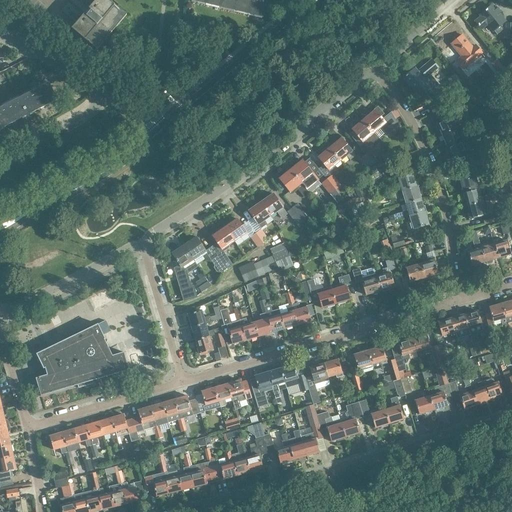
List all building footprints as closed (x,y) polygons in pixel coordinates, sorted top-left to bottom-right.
[(97,48),(124,16),(114,7),(115,5),(108,0),(96,0),(72,29),(85,40),(86,39),(97,48)] [(221,0),(220,7),(234,10),(236,0),(221,0)] [(236,0),(234,10),(248,14),(251,0),(236,0)] [(251,0),(248,14),(262,17),(266,0),(251,0)] [(492,33),(494,32),(497,35),(503,30),(500,27),(505,22),(498,15),(500,14),(497,10),(494,12),(490,7),(479,17),(480,18),(474,23),(480,31),(486,26),(492,33)] [(461,36),(450,44),(461,58),(456,61),(463,70),(482,55),(475,46),(472,49),(461,36)] [(511,80),(511,77),(497,59),(491,64),(500,74),(497,77),(505,87),(511,80)] [(434,101),(444,93),(439,87),(436,89),(426,78),(437,69),(431,61),(425,66),(425,67),(420,71),(421,72),(418,74),(414,69),(403,79),(409,86),(407,88),(416,99),(420,96),(426,91),(434,101)] [(0,129),(56,100),(47,84),(0,108),(0,129)] [(430,108),(433,114),(445,108),(442,102),(430,108)] [(461,127),(461,126),(457,116),(451,119),(450,117),(465,110),(462,103),(442,112),(446,119),(437,123),(440,130),(438,131),(440,136),(461,127)] [(391,132),(399,126),(391,113),(390,113),(392,116),(389,118),(387,116),(382,120),(380,118),(382,116),(381,114),(382,113),(379,110),(378,111),(377,109),(374,112),(373,110),(369,114),(370,115),(363,121),(374,134),(380,129),(381,130),(382,130),(385,134),(390,130),(391,132)] [(374,134),(363,121),(351,130),(362,144),(362,143),(367,149),(373,144),(369,138),(374,134)] [(446,148),(461,141),(457,134),(463,131),(461,127),(440,136),(440,137),(442,136),(446,143),(444,144),(446,148)] [(352,152),(351,152),(341,139),(329,149),(340,162),(347,157),(350,160),(355,156),(352,152)] [(461,141),(446,148),(446,149),(448,148),(450,154),(449,155),(451,160),(453,159),(453,160),(466,154),(461,141)] [(394,158),(406,154),(404,148),(392,151),(394,158)] [(340,162),(329,149),(318,158),(330,173),(335,169),(334,167),(340,162)] [(482,158),(478,149),(467,154),(472,163),(482,158)] [(364,156),(372,166),(378,161),(370,151),(364,156)] [(372,166),(364,156),(359,160),(368,170),(372,166)] [(291,171),(309,194),(310,193),(306,189),(317,181),(302,162),(291,171)] [(402,192),(419,187),(418,182),(416,182),(413,174),(411,168),(406,169),(403,162),(391,166),(391,167),(381,170),(368,178),(372,184),(371,185),(372,187),(377,185),(376,181),(383,177),(396,173),(399,179),(402,192)] [(462,194),(479,190),(475,178),(484,175),(484,173),(485,172),(484,167),(464,172),(466,180),(461,181),(463,189),(461,190),(462,194)] [(309,194),(291,171),(280,180),(290,193),(296,188),(304,198),(309,194)] [(333,189),(334,190),(341,185),(333,175),(326,180),(333,189)] [(333,189),(326,180),(321,184),(329,194),(330,194),(338,203),(342,200),(334,190),(333,189)] [(504,192),(511,191),(510,182),(502,184),(504,192)] [(360,187),(354,189),(358,200),(364,197),(360,187)] [(406,204),(421,200),(419,192),(421,191),(419,187),(402,192),(406,204)] [(465,207),(486,202),(494,199),(493,194),(480,197),(479,190),(462,194),(462,195),(464,195),(466,202),(464,202),(465,207)] [(261,203),(270,217),(277,213),(281,219),(287,215),(273,195),(261,203)] [(410,217),(427,212),(425,207),(423,208),(421,200),(406,204),(410,217)] [(486,202),(465,207),(466,208),(467,207),(469,214),(467,215),(468,220),(471,219),(471,220),(486,216),(487,214),(486,209),(487,208),(486,202)] [(264,222),(270,217),(261,203),(248,212),(260,229),(266,225),(264,222)] [(292,208),(303,223),(309,219),(298,204),(292,208)] [(303,223),(292,208),(287,212),(298,227),(303,223)] [(427,212),(410,217),(404,219),(407,230),(406,230),(407,231),(405,232),(407,238),(425,233),(423,227),(429,225),(426,217),(428,217),(427,212)] [(389,223),(404,219),(402,213),(388,217),(389,223)] [(493,223),(499,221),(497,214),(490,216),(493,223)] [(347,224),(341,216),(337,219),(344,227),(347,224)] [(225,228),(234,242),(241,238),(242,239),(248,235),(237,220),(225,228)] [(344,234),(334,221),(331,223),(340,237),(344,234)] [(391,224),(393,232),(406,229),(404,221),(391,224)] [(507,224),(501,226),(503,235),(510,233),(507,224)] [(363,228),(365,234),(372,231),(370,225),(363,228)] [(223,251),(234,242),(225,228),(212,237),(217,243),(211,247),(226,270),(232,266),(225,256),(224,255),(225,255),(223,251)] [(256,234),(263,244),(268,241),(261,230),(256,234)] [(485,263),(481,249),(475,232),(470,233),(475,251),(467,253),(471,267),(485,263)] [(263,244),(256,234),(250,238),(257,249),(263,244)] [(396,234),(390,236),(393,248),(405,245),(403,237),(397,239),(396,234)] [(184,247),(193,260),(201,255),(204,259),(210,260),(214,266),(214,268),(216,272),(220,273),(221,274),(226,270),(211,247),(205,251),(197,238),(184,247)] [(358,248),(355,240),(348,243),(351,251),(358,248)] [(494,245),(498,259),(511,255),(507,241),(494,245)] [(424,245),(426,253),(432,252),(430,243),(424,245)] [(492,261),(498,259),(494,245),(481,249),(485,263),(486,262),(486,263),(488,264),(491,263),(492,261)] [(279,254),(284,266),(291,263),(286,251),(283,246),(277,249),(280,254),(279,254)] [(185,301),(196,297),(193,287),(190,287),(184,267),(189,264),(190,265),(195,268),(197,266),(193,260),(184,247),(172,255),(180,267),(176,269),(178,276),(177,277),(178,281),(179,280),(185,301)] [(405,247),(400,248),(403,260),(409,259),(405,247)] [(335,256),(332,248),(322,251),(326,260),(335,256)] [(284,266),(279,254),(273,257),(278,268),(284,266)] [(278,268),(273,257),(266,260),(271,271),(278,268)] [(428,263),(420,265),(424,279),(426,278),(427,280),(433,278),(432,276),(439,275),(434,258),(427,260),(428,263)] [(375,274),(380,292),(382,291),(383,293),(389,291),(388,289),(394,287),(390,271),(396,269),(393,259),(385,261),(387,268),(382,269),(383,272),(375,274)] [(259,263),(264,274),(271,271),(266,260),(259,263)] [(253,266),(255,270),(258,277),(264,274),(259,263),(253,266)] [(255,270),(253,266),(252,264),(239,270),(241,276),(255,270)] [(422,280),(424,279),(420,265),(412,268),(411,265),(405,267),(410,283),(416,281),(416,283),(422,281),(422,280)] [(380,292),(375,274),(367,277),(366,274),(362,275),(360,269),(352,271),(355,281),(361,280),(366,296),(372,294),(372,296),(378,294),(378,292),(380,292)] [(255,270),(241,276),(244,283),(258,277),(255,270)] [(339,285),(331,287),(336,305),(338,304),(339,306),(345,304),(344,302),(350,301),(346,287),(346,286),(352,284),(349,275),(338,278),(340,284),(339,285)] [(215,284),(210,277),(206,280),(208,282),(211,286),(215,285),(215,284)] [(334,306),(336,305),(331,287),(323,290),(322,287),(320,285),(318,285),(315,286),(315,284),(313,280),(307,282),(311,294),(311,295),(313,294),(317,293),(317,296),(319,302),(321,309),(328,307),(328,309),(334,307),(334,306)] [(305,296),(311,294),(307,282),(305,282),(301,283),(305,296)] [(199,289),(202,294),(211,287),(208,283),(199,289)] [(203,299),(213,293),(211,289),(200,295),(203,299)] [(511,316),(511,301),(502,304),(506,318),(511,316)] [(353,303),(323,311),(324,317),(354,309),(353,303)] [(506,318),(502,304),(489,308),(490,313),(485,315),(488,326),(493,324),(493,322),(506,318)] [(235,316),(241,314),(239,308),(236,309),(235,305),(232,305),(234,310),(233,310),(235,316)] [(285,330),(280,315),(279,309),(272,311),(270,306),(266,307),(261,308),(263,314),(266,313),(272,333),(285,330)] [(297,326),(293,312),(292,306),(289,307),(288,306),(286,307),(288,313),(280,315),(285,330),(297,326)] [(293,312),(297,326),(311,322),(307,308),(293,312)] [(221,314),(222,320),(224,326),(221,327),(227,346),(232,345),(245,341),(239,321),(237,322),(230,324),(230,319),(227,309),(220,311),(221,314)] [(191,329),(206,324),(208,324),(222,320),(221,314),(216,315),(216,316),(210,318),(209,316),(203,318),(201,311),(187,316),(188,317),(185,318),(187,324),(189,324),(191,329)] [(464,316),(468,330),(473,345),(479,343),(476,333),(482,332),(483,330),(477,312),(464,316)] [(254,323),(258,337),(272,333),(266,313),(263,314),(260,315),(261,321),(254,323)] [(258,337),(254,323),(248,325),(246,318),(242,319),(241,314),(235,316),(237,322),(239,321),(245,341),(258,337)] [(468,330),(464,316),(451,320),(455,333),(468,330)] [(456,337),(455,333),(451,320),(438,324),(442,337),(448,335),(449,338),(451,339),(456,337)] [(105,321),(98,325),(103,335),(110,332),(105,321)] [(195,342),(209,338),(214,336),(221,334),(220,328),(208,332),(206,324),(191,329),(191,330),(189,331),(191,337),(193,336),(195,342)] [(36,355),(43,369),(43,370),(45,369),(47,376),(40,378),(36,379),(41,397),(45,395),(77,385),(78,389),(93,385),(92,381),(106,377),(107,380),(122,376),(121,373),(124,372),(129,371),(124,353),(119,354),(119,355),(112,357),(104,340),(105,340),(103,335),(98,325),(91,328),(90,325),(69,336),(70,338),(36,355)] [(221,334),(214,336),(218,349),(225,347),(221,334)] [(421,337),(420,335),(415,336),(415,338),(412,339),(416,352),(424,350),(425,353),(430,352),(435,369),(444,367),(441,356),(438,346),(430,348),(427,335),(421,337)] [(209,338),(195,342),(195,343),(193,344),(195,350),(197,349),(199,355),(213,351),(209,338)] [(409,357),(408,355),(416,352),(412,339),(410,340),(409,338),(403,340),(404,341),(398,343),(399,349),(392,351),(395,361),(398,372),(400,379),(405,378),(403,371),(406,370),(404,364),(407,363),(409,358),(409,357)] [(446,351),(442,338),(436,340),(438,346),(441,356),(446,354),(445,352),(446,351)] [(368,352),(372,365),(374,370),(382,368),(382,366),(387,364),(382,347),(376,349),(375,348),(370,349),(371,351),(368,352)] [(363,368),(372,365),(368,352),(366,352),(365,351),(359,353),(360,354),(353,356),(358,373),(364,371),(363,368)] [(486,364),(495,362),(492,354),(484,357),(486,364)] [(326,364),(324,365),(328,378),(336,376),(337,379),(343,377),(338,360),(332,362),(332,361),(326,363),(326,364)] [(392,382),(393,382),(400,380),(395,362),(389,363),(390,367),(388,368),(392,382)] [(320,381),(328,378),(324,365),(321,365),(321,364),(315,365),(316,367),(310,369),(314,385),(321,384),(320,381)] [(281,369),(285,383),(286,388),(300,385),(294,366),(281,369)] [(285,383),(281,369),(268,373),(272,387),(277,404),(281,402),(280,398),(281,397),(277,386),(285,383)] [(350,373),(352,379),(356,393),(355,393),(355,394),(362,392),(356,371),(350,373)] [(429,398),(433,412),(436,411),(436,412),(443,410),(442,409),(448,407),(445,398),(452,396),(448,384),(445,371),(435,374),(439,386),(435,387),(437,395),(429,398)] [(511,378),(511,379),(508,371),(502,373),(508,388),(511,387),(511,378)] [(272,387),(268,373),(254,377),(258,391),(272,387)] [(407,378),(400,380),(405,396),(404,394),(411,391),(407,378)] [(477,406),(472,392),(467,379),(463,381),(465,387),(464,387),(467,394),(459,397),(464,411),(477,406)] [(399,398),(405,396),(400,380),(393,382),(397,395),(398,395),(399,398)] [(227,385),(231,399),(235,410),(241,409),(239,402),(251,398),(246,381),(241,383),(240,381),(227,385)] [(459,395),(455,382),(448,384),(452,396),(453,397),(459,395)] [(485,388),(490,402),(503,397),(498,383),(485,388)] [(231,399),(227,385),(215,389),(220,408),(226,406),(224,401),(231,399)] [(320,403),(315,387),(308,389),(313,405),(320,403)] [(472,392),(477,406),(490,402),(485,388),(472,392)] [(205,412),(220,408),(215,389),(201,393),(202,395),(196,397),(202,418),(206,416),(205,412)] [(175,401),(181,420),(184,419),(183,419),(186,418),(184,413),(191,411),(192,413),(199,412),(195,400),(189,401),(187,397),(175,401)] [(393,409),(385,411),(389,425),(392,424),(392,426),(398,424),(398,423),(404,421),(396,397),(390,399),(393,409)] [(433,412),(429,398),(421,400),(420,397),(414,399),(419,416),(425,414),(425,415),(431,413),(431,412),(433,412)] [(358,402),(363,418),(369,416),(364,400),(358,402)] [(162,404),(166,418),(168,423),(177,420),(179,427),(185,425),(184,419),(181,420),(175,401),(162,404)] [(339,420),(345,439),(348,438),(348,439),(354,437),(354,436),(360,434),(355,420),(363,418),(358,402),(346,406),(347,412),(346,412),(348,418),(340,421),(340,420),(339,420)] [(150,408),(154,422),(166,418),(162,404),(150,408)] [(320,431),(316,415),(314,409),(313,405),(304,408),(310,427),(311,427),(312,428),(316,441),(322,439),(323,439),(321,430),(320,431)] [(155,426),(154,422),(150,408),(138,411),(139,417),(132,419),(137,433),(144,431),(146,435),(151,433),(150,429),(153,428),(155,434),(161,432),(159,425),(155,426)] [(387,426),(389,425),(385,411),(377,414),(376,411),(370,413),(375,430),(381,428),(381,429),(387,427),(387,426)] [(345,439),(339,420),(333,422),(331,417),(329,418),(327,412),(316,415),(320,431),(321,430),(325,429),(327,435),(328,434),(331,443),(337,441),(337,443),(343,441),(343,439),(345,439)] [(137,433),(132,419),(125,421),(124,415),(111,419),(115,433),(117,438),(120,437),(129,435),(131,442),(139,440),(137,433)] [(240,427),(237,418),(224,422),(227,431),(240,427)] [(122,444),(120,437),(117,438),(115,433),(111,419),(99,422),(103,436),(110,434),(111,440),(114,439),(116,445),(122,444)] [(0,434),(7,433),(7,432),(6,427),(8,427),(9,425),(8,421),(6,421),(5,421),(4,420),(0,421),(0,434)] [(87,426),(91,440),(93,445),(95,445),(98,444),(97,438),(103,436),(99,422),(87,426)] [(253,457),(246,459),(250,473),(262,469),(259,456),(268,454),(263,438),(264,437),(264,436),(261,424),(254,425),(259,439),(256,440),(255,440),(257,447),(250,449),(253,457)] [(75,429),(79,443),(85,441),(87,447),(90,447),(91,452),(97,451),(95,445),(93,445),(91,440),(87,426),(75,429)] [(307,457),(319,453),(316,441),(312,428),(300,431),(301,437),(307,457)] [(79,443),(75,429),(62,433),(68,453),(71,452),(80,449),(79,443)] [(240,435),(238,430),(225,434),(227,439),(240,435)] [(297,445),(290,447),(289,447),(293,461),(307,457),(301,437),(300,431),(298,431),(294,432),(297,445)] [(0,447),(10,445),(7,433),(0,434),(0,447)] [(68,453),(62,433),(50,437),(54,451),(60,449),(62,454),(65,453),(67,460),(72,458),(71,452),(68,453)] [(289,447),(290,447),(286,434),(281,435),(283,441),(282,441),(284,449),(276,451),(276,449),(274,450),(270,436),(269,436),(269,434),(264,436),(264,437),(263,438),(268,454),(276,451),(280,464),(293,461),(289,447)] [(174,438),(176,446),(187,443),(185,435),(174,438)] [(233,463),(237,477),(250,473),(246,459),(240,438),(235,439),(237,446),(236,446),(240,461),(233,463)] [(10,445),(0,447),(0,461),(13,458),(10,445)] [(237,477),(233,463),(229,450),(225,451),(228,464),(220,467),(220,466),(218,467),(216,459),(209,461),(210,464),(213,476),(215,482),(224,480),(224,481),(237,477)] [(191,462),(189,455),(186,455),(182,456),(184,463),(185,463),(190,462),(191,462)] [(16,470),(13,458),(0,461),(0,463),(4,479),(0,479),(0,487),(13,485),(10,472),(16,470)] [(178,478),(181,491),(194,488),(189,467),(191,467),(190,462),(185,463),(186,468),(183,469),(185,476),(178,478)] [(213,476),(210,464),(204,465),(207,478),(213,476)] [(189,467),(194,488),(207,485),(203,471),(197,473),(195,466),(191,467),(189,467)] [(169,494),(165,481),(164,474),(166,473),(165,468),(160,469),(161,474),(158,475),(160,482),(154,484),(152,479),(146,480),(149,493),(155,491),(156,497),(169,494)] [(54,482),(67,478),(68,478),(67,471),(52,475),(54,482)] [(164,474),(165,481),(169,494),(181,491),(178,478),(176,471),(166,473),(164,474)] [(227,488),(266,477),(264,471),(226,482),(227,488)] [(66,485),(68,485),(67,478),(54,482),(56,489),(61,488),(66,486),(66,485)] [(111,494),(114,507),(126,504),(121,485),(124,484),(122,478),(117,480),(118,485),(109,487),(110,494),(111,494)] [(139,501),(137,495),(144,494),(141,482),(128,485),(127,482),(124,483),(123,478),(122,478),(124,484),(121,485),(126,504),(139,501)] [(91,492),(84,493),(86,500),(88,511),(96,511),(97,511),(101,510),(98,497),(96,490),(100,489),(98,484),(92,486),(93,491),(91,492)] [(215,484),(208,485),(210,492),(217,490),(215,484)] [(66,485),(66,486),(61,488),(64,498),(71,496),(68,485),(66,485)] [(100,489),(96,490),(98,497),(101,510),(114,507),(111,494),(110,494),(104,495),(103,489),(100,489)] [(75,495),(71,496),(73,503),(75,511),(88,511),(86,500),(84,493),(75,495)] [(64,498),(60,499),(61,506),(62,511),(75,511),(73,503),(71,496),(64,498)]
